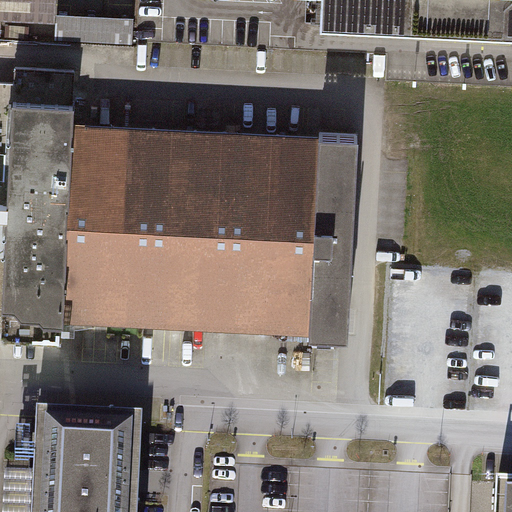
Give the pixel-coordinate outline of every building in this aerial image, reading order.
[(0,0),(0,22),(51,25),(52,0),(0,0)] [(511,0),(318,0),(315,27),(511,35),(511,0)] [(134,40),(135,14),(59,12),(59,38),(134,40)] [(45,316),(58,318),(73,96),(11,94),(1,302),(12,302),(21,308),(38,307),(45,316)] [(304,325),(313,130),(72,114),(58,318),(304,325)] [(360,132),(313,130),(304,325),(353,327),(360,132)] [(127,511),(132,427),(33,422),(28,511),(127,511)] [(487,511),(493,511),(494,480),(480,480),(480,503),(488,503),(487,511)] [(511,511),(511,482),(495,482),(493,511),(511,511)]
